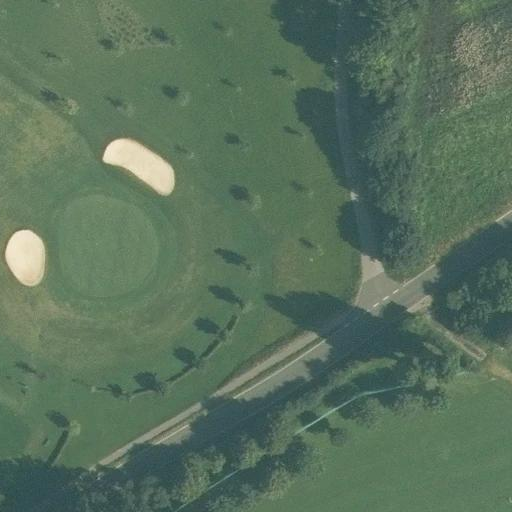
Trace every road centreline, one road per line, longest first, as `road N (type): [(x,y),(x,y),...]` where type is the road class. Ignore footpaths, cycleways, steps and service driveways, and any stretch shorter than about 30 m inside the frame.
road 1 (unclassified): [(68,511),(278,385),(511,226)]
road 2 (track): [(398,305),(377,274),(346,149),(339,87),(345,0)]
road 3 (track): [(398,305),(511,389)]
